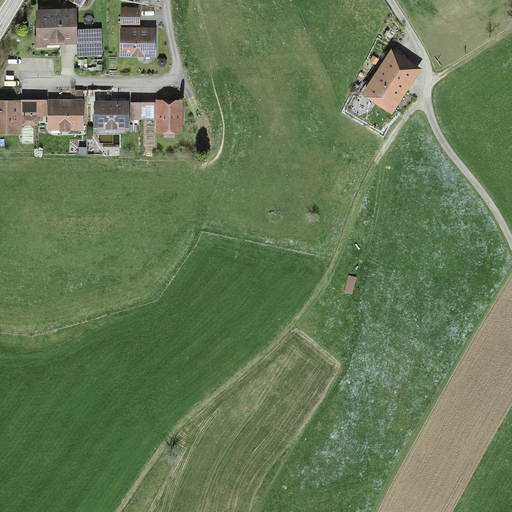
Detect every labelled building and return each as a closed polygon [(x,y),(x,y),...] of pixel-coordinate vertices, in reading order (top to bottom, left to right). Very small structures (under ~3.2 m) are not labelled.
[(35,35),(36,46),(46,46),(46,42),(76,40),(74,10),(62,11),(62,7),(54,7),(55,11),(38,12),(39,35),(35,35)] [(123,23),(138,23),(138,9),(123,9),(123,23)] [(123,30),(123,53),(153,53),(153,30),(123,30)] [(100,33),(79,34),(80,59),(101,58),(100,33)] [(415,67),(395,54),(370,92),(390,105),(401,88),(415,67)] [(23,114),(23,124),(33,124),(37,124),(37,115),(37,100),(22,100),(22,114),(23,114)] [(51,115),(51,104),(52,104),(52,100),(37,100),(37,115),(51,115)] [(61,100),(61,104),(52,104),(51,104),(51,115),(53,115),(53,124),(69,124),(69,128),(81,128),(81,104),(70,104),(70,100),(61,100)] [(0,101),(0,129),(17,130),(17,120),(19,120),(19,113),(17,113),(18,102),(0,101)] [(126,122),(128,122),(128,104),(112,104),(112,102),(106,102),(106,104),(95,104),(95,114),(98,114),(98,122),(126,122)] [(141,103),(133,103),(133,118),(141,118),(141,103)] [(141,118),(155,118),(155,103),(141,103),(141,118)] [(180,103),(160,103),(160,129),(180,129),(180,103)]
